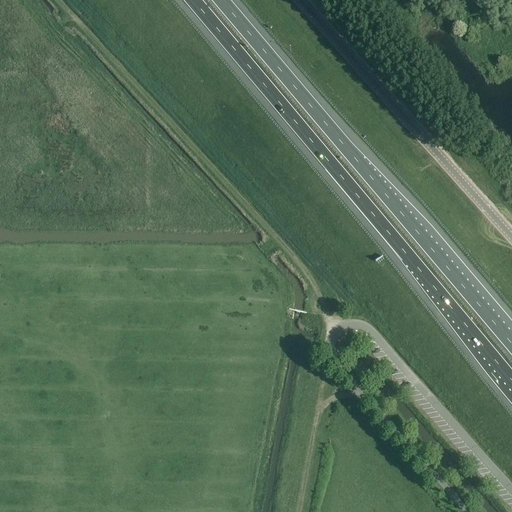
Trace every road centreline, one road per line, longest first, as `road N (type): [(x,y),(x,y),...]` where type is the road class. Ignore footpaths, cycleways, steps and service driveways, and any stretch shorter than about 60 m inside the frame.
road 1 (motorway): [(192,0),(511,380)]
road 2 (motorway): [(511,343),(221,0)]
road 3 (track): [(334,329),(314,280),(58,0)]
road 4 (unclassified): [(511,234),(306,0)]
road 5 (unclassified): [(329,343),(334,329),(366,325),(511,490)]
road 6 (unclassified): [(329,343),(336,364),(467,511)]
